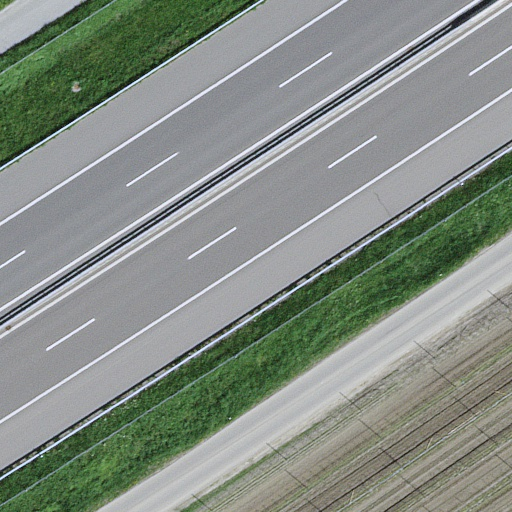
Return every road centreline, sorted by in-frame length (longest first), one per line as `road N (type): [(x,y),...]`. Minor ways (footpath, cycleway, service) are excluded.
road 1 (motorway): [(0,379),(511,47)]
road 2 (motorway): [(407,0),(0,264)]
road 3 (unclassified): [(511,255),(121,511)]
